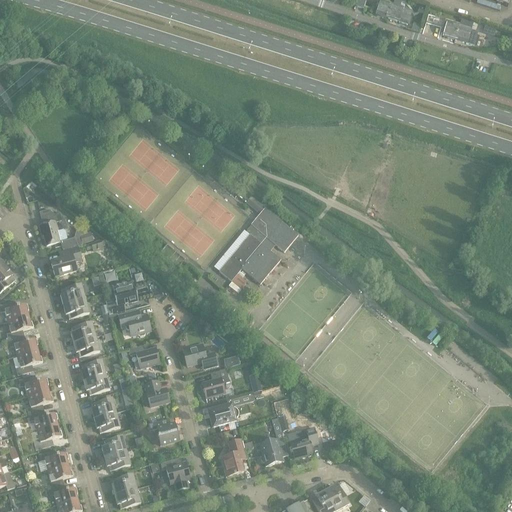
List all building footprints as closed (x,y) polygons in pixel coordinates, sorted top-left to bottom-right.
[(358,0),(356,8),(363,10),(366,0),(358,0)] [(510,0),(483,0),(508,8),(510,0)] [(393,7),(378,3),(376,9),(379,9),(376,16),(388,20),(393,7)] [(388,20),(407,26),(412,14),(393,7),(388,20)] [(414,24),(412,30),(418,32),(420,26),(414,24)] [(459,29),(447,26),(443,38),(455,42),(459,29)] [(455,42),(467,45),(474,47),(478,35),(459,29),(455,42)] [(259,215),(264,208),(252,198),(246,205),(259,215)] [(265,210),(251,227),(248,231),(247,234),(250,236),(262,247),(272,235),(267,230),(276,219),(265,210)] [(43,227),(39,228),(42,236),(43,235),(46,248),(61,244),(63,253),(78,249),(75,239),(66,242),(67,239),(65,232),(63,231),(58,232),(55,224),(62,222),(60,215),(55,216),(41,220),(43,227)] [(284,254),(298,237),(276,219),(267,230),(272,235),(262,247),(270,253),(275,247),(284,254)] [(80,236),(83,245),(94,242),(91,233),(80,236)] [(262,247),(250,236),(229,261),(242,271),(262,247)] [(102,241),(91,244),(94,254),(104,251),(102,241)] [(270,253),(262,247),(242,271),(243,272),(247,275),(260,286),(281,262),(270,253)] [(76,273),(74,264),(81,262),(78,249),(63,253),(64,260),(51,264),(55,279),(76,273)] [(242,271),(229,261),(219,273),(231,284),(242,271)] [(0,295),(14,283),(10,278),(13,276),(5,268),(0,272),(0,295)] [(243,272),(236,280),(240,283),(247,275),(243,272)] [(115,301),(106,303),(109,317),(125,312),(123,306),(138,302),(134,288),(133,288),(132,282),(112,288),(115,301)] [(85,301),(81,286),(61,292),(62,297),(60,297),(63,307),(85,301)] [(161,290),(155,297),(159,301),(165,294),(161,290)] [(69,321),(89,316),(85,301),(63,307),(66,317),(68,316),(69,321)] [(27,306),(14,310),(13,304),(0,307),(0,310),(1,314),(5,313),(8,324),(29,318),(27,313),(29,312),(27,306)] [(138,336),(138,337),(140,338),(144,337),(145,335),(145,334),(151,333),(146,317),(139,320),(137,318),(135,313),(118,318),(121,328),(125,327),(126,331),(128,332),(130,332),(131,338),(138,336)] [(22,339),(20,333),(33,329),(32,324),(30,324),(29,318),(8,324),(11,335),(7,336),(9,342),(22,339)] [(96,339),(92,324),(71,330),(73,335),(71,335),(73,345),(96,339)] [(38,352),(36,348),(38,347),(37,341),(23,345),(22,339),(9,342),(10,349),(14,348),(17,358),(38,352)] [(79,359),(100,354),(96,339),(73,345),(76,355),(78,354),(79,359)] [(202,364),(204,371),(217,367),(214,355),(205,357),(202,346),(190,349),(191,351),(183,353),(187,368),(202,364)] [(141,370),(159,365),(155,350),(142,354),(140,348),(128,351),(130,358),(137,356),(141,370)] [(43,364),(41,358),(39,359),(38,352),(17,358),(20,370),(16,371),(18,377),(31,374),(30,368),(43,364)] [(241,367),(238,357),(224,361),(226,371),(241,367)] [(106,377),(102,362),(82,368),(83,373),(81,373),(84,383),(106,377)] [(225,395),(223,386),(230,384),(226,371),(214,375),(216,382),(202,385),(206,400),(225,395)] [(90,397),(110,392),(106,377),(84,383),(86,393),(88,392),(90,397)] [(47,381),(34,384),(32,378),(19,382),(21,388),(25,387),(28,397),(48,391),(47,387),(49,387),(47,381)] [(169,404),(166,391),(160,392),(158,383),(145,387),(147,395),(147,396),(150,409),(169,404)] [(41,413),(40,407),(53,404),(52,398),(50,398),(48,391),(28,397),(31,409),(27,410),(28,416),(41,413)] [(116,415),(112,400),(92,406),(93,411),(91,411),(94,421),(116,415)] [(238,419),(239,416),(238,414),(237,412),(236,410),(233,410),(231,410),(231,408),(229,408),(228,402),(212,407),(213,412),(209,414),(213,429),(235,423),(234,421),(236,420),(238,419)] [(57,426),(56,422),(58,421),(56,416),(43,419),(41,413),(28,416),(30,423),(34,422),(37,432),(57,426)] [(100,435),(120,430),(116,415),(94,421),(97,431),(99,430),(100,435)] [(285,417),(278,420),(280,426),(287,424),(285,417)] [(160,447),(180,442),(175,425),(171,427),(169,421),(148,426),(150,433),(157,431),(159,437),(158,437),(160,447)] [(63,439),(61,433),(59,433),(57,426),(37,432),(40,442),(34,443),(36,452),(51,448),(49,442),(63,439)] [(239,430),(232,432),(234,439),(241,437),(239,430)] [(127,453),(123,438),(102,444),(104,448),(102,449),(104,459),(127,453)] [(295,460),(312,455),(310,449),(318,447),(316,438),(297,443),(297,445),(291,447),(295,460)] [(288,458),(283,440),(260,446),(263,458),(261,458),(261,462),(263,465),(264,464),(265,468),(281,464),(280,460),(288,458)] [(243,474),(239,457),(245,455),(241,442),(228,445),(231,457),(221,460),(226,479),(243,474)] [(336,442),(330,443),(332,451),(338,450),(336,442)] [(67,455),(54,459),(52,453),(40,456),(41,463),(45,462),(48,472),(68,467),(67,462),(69,461),(67,455)] [(107,469),(109,468),(110,473),(131,468),(127,453),(104,459),(107,469)] [(178,467),(176,466),(174,466),(173,461),(160,465),(162,472),(167,471),(170,485),(175,484),(177,492),(188,490),(185,481),(190,480),(186,465),(178,467)] [(7,469),(6,466),(0,468),(0,479),(10,476),(9,474),(4,476),(2,471),(7,469)] [(158,466),(151,468),(152,475),(159,473),(158,466)] [(61,487),(60,482),(73,478),(72,472),(70,473),(68,467),(48,472),(51,483),(47,484),(49,491),(61,487)] [(15,490),(10,476),(0,479),(0,489),(6,488),(7,492),(15,490)] [(137,491),(133,476),(112,481),(114,486),(112,487),(115,497),(137,491)] [(78,501),(76,496),(78,496),(76,490),(63,494),(61,487),(49,491),(50,497),(54,496),(57,507),(78,501)] [(335,511),(338,511),(349,506),(339,487),(335,490),(334,488),(325,493),(335,511)] [(119,506),(120,511),(141,506),(137,491),(115,497),(117,507),(119,506)] [(335,511),(325,493),(316,498),(317,499),(312,502),(317,511),(335,511)] [(82,511),(81,507),(79,508),(78,501),(57,507),(58,511),(82,511)] [(312,511),(307,502),(293,510),(293,511),(312,511)]
